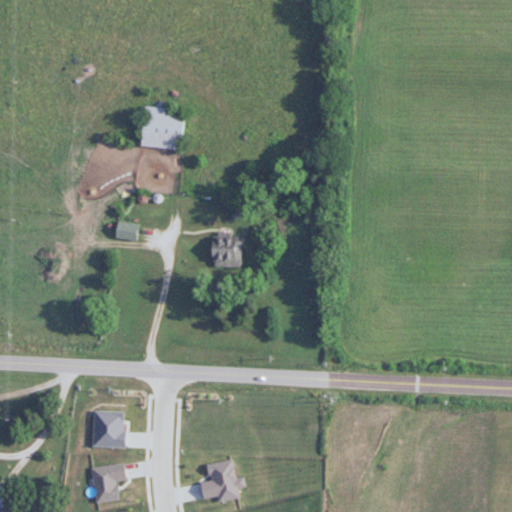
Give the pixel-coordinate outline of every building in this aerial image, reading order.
[(143,105),(138,148),(182,148),(187,109),(143,105)] [(117,218),(114,235),(136,240),(138,220),(117,218)] [(213,229),(211,265),(240,265),(242,234),(213,229)] [(91,410),(124,412),(124,445),(91,444),(91,410)] [(197,464),(231,458),(244,494),(211,504),(197,464)] [(127,495),(100,500),(92,463),(126,463),(127,495)]
